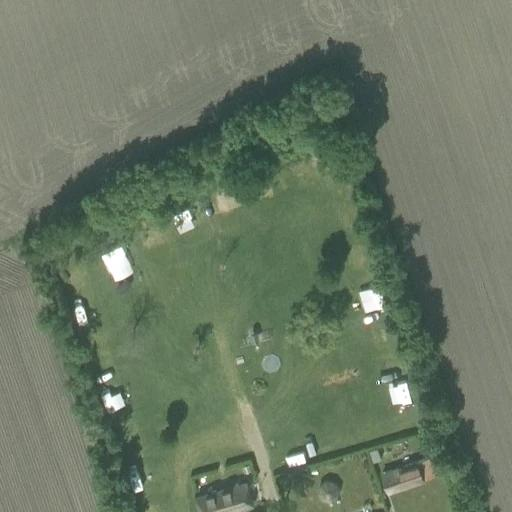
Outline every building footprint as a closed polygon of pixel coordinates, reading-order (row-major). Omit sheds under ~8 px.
[(248,192),(224,200),(231,221),(254,214),(248,192)] [(184,212),(163,219),(171,239),(191,232),(184,212)] [(361,286),(365,305),(383,301),(379,282),(361,286)] [(389,375),(394,396),(412,391),(407,370),(389,375)] [(414,406),(397,402),(392,419),(409,424),(414,406)] [(376,446),(368,449),(372,461),(381,458),(376,446)] [(417,462),(381,474),(387,492),(423,480),(435,475),(429,458),(417,462)] [(197,500),(200,511),(227,511),(253,505),(247,485),(197,500)]
